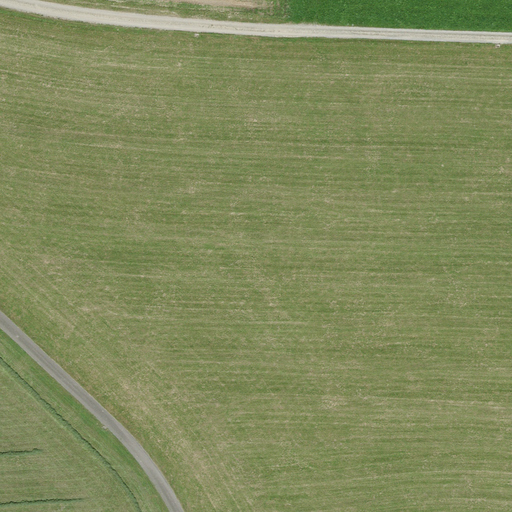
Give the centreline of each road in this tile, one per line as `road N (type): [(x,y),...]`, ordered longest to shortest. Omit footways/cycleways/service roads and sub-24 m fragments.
road 1 (track): [(511,41),(91,19),(0,1)]
road 2 (track): [(0,318),(125,437),(176,511)]
